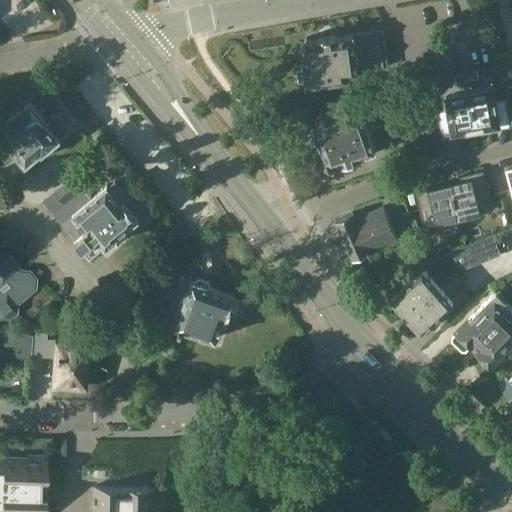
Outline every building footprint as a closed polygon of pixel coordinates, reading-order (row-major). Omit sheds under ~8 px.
[(310,40),(307,37),(301,44),(305,47),(306,61),(303,62),(303,64),(296,65),(294,69),(295,80),(298,82),(306,81),(306,84),(350,77),(349,73),(359,72),(359,71),(387,67),(381,31),(354,35),(353,34),(337,36),(337,34),(320,37),(320,39),(310,40)] [(477,70),(466,72),(467,80),(479,78),(477,70)] [(466,72),(454,74),(455,82),(467,80),(466,72)] [(492,83),(468,88),(469,92),(470,92),(477,133),(489,131),(488,126),(500,124),(492,83)] [(469,92),(446,96),(452,133),(464,131),(465,135),(477,133),(470,92),(469,92)] [(0,155),(1,155),(8,164),(18,156),(26,165),(42,153),(42,154),(61,139),(59,137),(67,131),(67,125),(58,114),(53,113),(45,120),(30,102),(13,115),(13,114),(0,123),(0,155)] [(377,149),(399,141),(393,124),(371,132),(369,127),(378,124),(372,107),(362,110),(362,108),(314,126),(315,127),(307,130),(306,133),(310,145),(313,147),(320,144),(321,146),(323,145),(328,159),(326,164),(335,167),(336,164),(343,162),(345,165),(362,159),(362,157),(378,151),(377,149)] [(409,153),(401,156),(404,166),(430,158),(424,137),(405,143),(409,153)] [(460,180),(450,183),(459,218),(460,218),(494,210),(484,169),(459,175),(460,180)] [(120,232),(138,218),(123,200),(127,197),(115,180),(108,186),(107,184),(91,197),(73,176),(43,200),(90,256),(105,244),(106,246),(121,234),(120,232)] [(450,183),(415,191),(424,227),(437,223),(438,228),(452,225),(461,223),(460,218),(459,218),(450,183)] [(353,212),(343,217),(335,220),(353,259),(398,239),(384,206),(356,218),(353,212)] [(492,235),(481,239),(489,259),(499,255),(492,235)] [(470,243),(478,263),(489,259),(481,239),(470,243)] [(470,243),(460,247),(468,267),(478,263),(470,243)] [(459,249),(460,248),(453,251),(460,270),(467,267),(459,249)] [(0,320),(7,320),(15,313),(17,303),(34,288),(36,279),(29,270),(24,274),(8,255),(0,255),(0,320)] [(390,296),(421,329),(422,331),(454,302),(423,267),(390,296)] [(184,328),(217,338),(224,316),(227,317),(234,293),(214,287),(214,286),(212,286),(209,279),(202,277),(195,279),(192,278),(192,280),(181,276),(172,302),(170,301),(162,325),(177,329),(178,326),(180,327),(179,329),(183,331),(184,328)] [(467,349),(472,344),(489,327),(493,330),(511,310),(511,305),(498,292),(491,294),(457,329),(458,330),(452,336),(453,340),(462,349),(467,349)] [(489,327),(472,344),(493,365),(511,345),(511,310),(493,330),(489,327)] [(33,335),(31,355),(44,356),(55,357),(53,385),(82,387),(83,373),(89,373),(92,373),(95,372),(98,369),(99,364),(99,361),(97,359),(95,357),(91,356),(84,355),(85,342),(45,339),(46,329),(33,335)] [(32,334),(19,332),(19,334),(17,354),(30,355),(32,334)] [(511,374),(502,384),(511,393),(511,374)] [(0,511),(44,511),(46,455),(45,455),(45,459),(0,457),(0,511)] [(158,488),(94,486),(93,511),(153,511),(154,489),(158,489),(158,488)]
